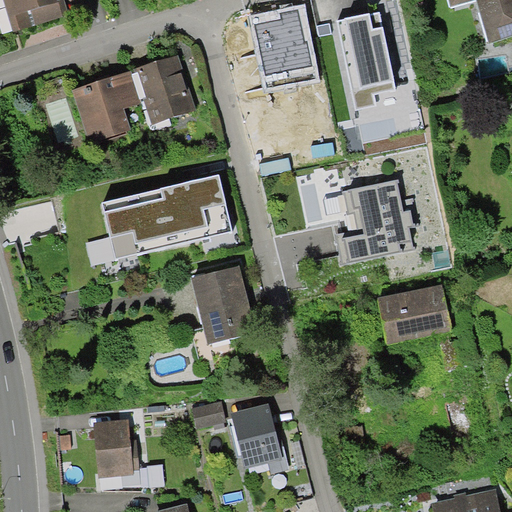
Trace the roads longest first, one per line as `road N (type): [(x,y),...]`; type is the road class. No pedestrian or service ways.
road 1 (residential): [(333,511),(316,473),(201,5)]
road 2 (residential): [(201,5),(0,75)]
road 3 (secondary): [(20,511),(0,344)]
